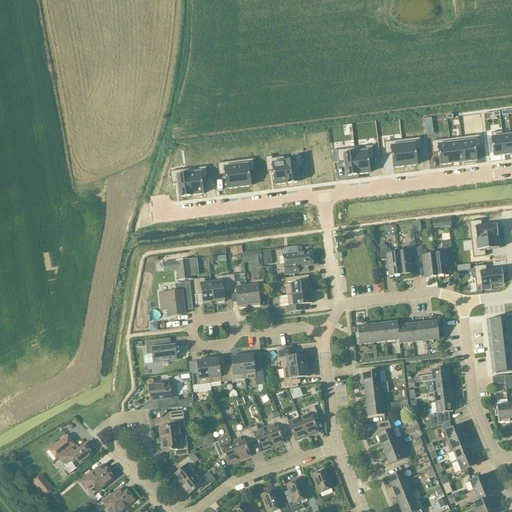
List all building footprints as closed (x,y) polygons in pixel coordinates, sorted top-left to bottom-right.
[(502,132),(490,133),(493,157),(505,155),(502,137),(502,132)] [(479,135),(460,138),(463,163),(476,161),(474,148),(480,148),(479,135)] [(511,148),(510,136),(502,137),(505,155),(511,154),(511,148)] [(421,151),(419,138),(401,141),(405,167),(416,165),(415,151),(421,151)] [(460,138),(449,139),(452,164),(463,163),(460,138)] [(449,139),(430,141),(432,154),(438,153),(439,166),(452,164),(449,139)] [(401,141),(383,143),(385,155),(391,154),(393,169),(405,167),(401,141)] [(373,146),(354,148),(358,175),(370,174),(368,160),(374,159),(373,146)] [(358,175),(354,148),(336,150),(338,163),(344,162),(346,177),(358,175)] [(295,160),(284,162),(286,184),(298,183),(296,169),(303,168),(301,155),(294,156),(295,160)] [(272,159),(271,156),(264,157),(266,172),(273,172),(275,186),(286,184),(284,162),(283,157),(272,159)] [(253,159),(235,161),(238,188),(250,187),(249,178),(249,173),(255,172),(253,159)] [(235,161),(217,164),(219,176),(225,176),(227,189),(238,188),(235,161)] [(206,167),(188,170),(191,196),(198,195),(203,195),(201,181),(207,180),(206,167)] [(188,170),(170,172),(171,184),(178,183),(179,198),(191,196),(188,170)] [(441,228),(440,219),(432,220),(433,229),(441,228)] [(481,220),(469,222),(471,240),(498,237),(496,225),(482,226),(481,220)] [(498,237),(471,240),(473,258),(485,256),(485,250),(499,249),(498,237)] [(440,254),(433,255),(436,277),(448,275),(446,259),(452,258),(450,240),(442,241),(440,254)] [(404,252),(398,253),(400,275),(412,273),(410,257),(416,257),(415,249),(414,243),(408,243),(409,247),(405,247),(404,252)] [(385,246),(379,247),(381,261),(386,260),(388,276),(400,275),(398,253),(391,254),(389,249),(385,250),(385,246)] [(421,248),(415,249),(416,257),(416,262),(422,262),(424,278),(436,277),(433,255),(427,256),(425,251),(421,251),(421,248)] [(303,253),(282,256),(284,276),(298,274),(297,268),(313,266),(312,263),(314,261),(313,257),(311,255),(311,252),(308,252),(307,251),(304,251),(303,253)] [(260,252),(243,254),(244,262),(254,261),(255,267),(262,266),(260,252)] [(197,259),(189,260),(191,277),(199,276),(197,259)] [(176,262),(162,263),(163,271),(177,270),(178,281),(190,279),(188,260),(176,262)] [(486,266),(473,267),(476,287),(480,287),(481,291),(491,290),(490,285),(503,284),(501,270),(486,272),(486,266)] [(272,270),(269,267),(264,268),(266,279),(273,277),(272,270)] [(234,275),(228,276),(229,289),(235,288),(238,309),(247,308),(247,306),(248,306),(246,287),(241,287),(239,282),(235,283),(234,275)] [(216,282),(211,283),(213,302),(215,301),(215,304),(224,303),(223,289),(229,289),(228,276),(217,277),(216,282)] [(298,277),(285,279),(287,296),(313,292),(312,286),(309,287),(309,282),(298,283),(298,277)] [(204,278),(193,280),(195,293),(201,292),(202,305),(212,304),(212,302),(213,302),(211,283),(206,283),(204,278)] [(251,286),(246,287),(248,306),(250,305),(250,308),(260,307),(258,293),(264,293),(263,280),(252,281),(251,286)] [(176,292),(159,294),(161,311),(168,310),(168,312),(169,317),(185,315),(184,312),(184,311),(183,301),(191,300),(189,283),(175,285),(176,292)] [(288,307),(286,307),(287,312),(287,313),(294,312),(302,311),(301,305),(312,304),(311,299),(313,299),(313,292),(287,296),(288,307)] [(510,317),(489,319),(490,330),(511,328),(510,317)] [(436,322),(423,323),(426,341),(438,340),(436,322)] [(397,323),(384,324),(386,342),(398,341),(398,345),(399,345),(397,327),(397,323)] [(423,323),(410,325),(413,343),(426,341),(423,323)] [(157,326),(154,324),(149,325),(150,332),(158,332),(157,326)] [(384,324),(370,326),(373,344),(386,342),(384,324)] [(410,325),(397,327),(399,345),(413,343),(410,325)] [(370,326),(356,327),(359,345),(373,344),(370,326)] [(511,337),(511,328),(490,330),(491,341),(511,338),(511,337)] [(511,338),(491,341),(493,352),(511,349),(511,338)] [(158,340),(145,341),(146,355),(152,354),(153,363),(176,360),(174,346),(171,346),(159,348),(158,340)] [(511,349),(493,352),(494,363),(511,360),(511,349)] [(293,350),(278,352),(279,358),(281,358),(282,369),(308,366),(307,360),(305,360),(305,355),(294,356),(293,350)] [(248,353),(241,354),(244,380),(254,379),(255,385),(264,384),(261,365),(254,365),(253,355),(248,356),(248,353)] [(232,368),(226,369),(227,382),(244,380),(241,354),(235,355),(235,357),(230,358),(232,368)] [(213,357),(207,358),(210,384),(227,382),(226,369),(220,370),(218,359),(213,360),(213,357)] [(197,372),(191,373),(193,386),(210,384),(207,358),(201,359),(201,361),(196,362),(197,372)] [(511,360),(494,363),(495,374),(511,371),(511,360)] [(431,375),(421,377),(422,382),(432,381),(448,379),(447,369),(443,369),(442,362),(432,363),(433,370),(431,371),(431,375)] [(308,366),(282,369),(284,386),(297,385),(297,378),(307,377),(307,372),(309,372),(308,366)] [(378,372),(362,374),(363,385),(380,383),(386,382),(385,372),(378,372)] [(190,373),(178,375),(179,380),(183,383),(191,382),(190,373)] [(504,376),(492,377),(493,385),(505,384),(504,376)] [(448,379),(432,381),(433,392),(450,390),(448,379)] [(157,384),(148,386),(150,401),(156,400),(158,400),(159,401),(160,402),(162,402),(163,410),(179,408),(194,406),(193,399),(187,399),(187,400),(178,401),(178,397),(171,398),(169,381),(157,382),(157,384)] [(380,383),(363,385),(365,396),(381,394),(380,383)] [(263,385),(256,386),(257,391),(246,392),(247,395),(264,392),(263,385)] [(292,400),(301,396),(298,386),(288,390),(292,400)] [(450,390),(433,392),(435,403),(451,401),(450,390)] [(233,391),(228,392),(230,399),(237,397),(236,393),(233,391)] [(381,394),(365,396),(366,407),(382,405),(381,394)] [(451,401),(435,403),(436,414),(437,414),(438,427),(450,422),(448,413),(452,412),(451,401)] [(411,405),(408,406),(409,413),(418,411),(417,404),(411,405)] [(382,405),(366,407),(367,418),(384,416),(382,405)] [(507,405),(496,406),(498,424),(509,423),(507,405)] [(170,427),(158,428),(159,435),(160,435),(161,439),(180,437),(180,430),(185,429),(183,419),(183,418),(190,417),(189,407),(183,408),(183,411),(169,413),(170,421),(170,427)] [(309,414),(299,418),(306,436),(311,435),(311,436),(318,433),(313,422),(319,419),(314,407),(308,409),(309,414)] [(270,426),(264,428),(272,447),(276,445),(276,446),(283,444),(278,432),(284,430),(280,420),(279,417),(268,421),(270,426)] [(286,418),(280,420),(284,430),(285,433),(291,431),(295,442),(302,439),(302,438),(306,436),(299,418),(288,422),(286,418)] [(418,425),(404,431),(406,435),(420,429),(418,425)] [(459,425),(444,431),(448,441),(463,435),(459,425)] [(256,426),(246,430),(251,443),(256,441),(261,453),(267,450),(267,449),(272,447),(264,428),(258,431),(256,426)] [(392,429),(376,435),(380,445),(396,439),(392,429)] [(241,438),(231,442),(238,460),(243,459),(243,460),(250,457),(245,446),(251,443),(246,430),(239,433),(241,438)] [(218,441),(212,444),(217,457),(223,455),(227,466),(234,463),(234,462),(238,460),(231,442),(228,435),(217,440),(218,441)] [(463,435),(448,441),(452,451),(467,445),(463,435)] [(67,436),(49,450),(50,453),(56,459),(58,458),(64,466),(70,473),(76,469),(76,468),(93,455),(85,444),(74,452),(71,448),(74,445),(68,438),(67,436)] [(161,445),(160,445),(161,452),(173,451),(174,456),(188,455),(186,443),(186,436),(180,437),(161,439),(161,445)] [(396,439),(380,445),(384,455),(400,449),(396,439)] [(467,445),(452,451),(456,462),(471,456),(467,445)] [(400,449),(384,455),(389,466),(404,459),(400,449)] [(471,456),(456,462),(460,472),(475,466),(471,456)] [(181,470),(171,478),(176,483),(176,482),(179,486),(195,474),(191,469),(195,466),(188,457),(177,465),(181,470)] [(92,472),(79,481),(86,489),(91,485),(97,492),(114,478),(106,468),(96,476),(92,472)] [(318,473),(311,476),(318,494),(332,489),(325,470),(324,470),(323,469),(317,471),(318,473)] [(402,471),(387,477),(391,487),(406,481),(402,471)] [(195,474),(179,486),(182,490),(182,491),(186,496),(196,489),(199,494),(210,485),(206,480),(203,476),(199,479),(195,474)] [(484,475),(468,482),(473,491),(488,485),(484,475)] [(292,483),(285,486),(292,502),(288,504),(291,511),(296,511),(304,509),(301,501),(307,499),(299,480),(299,481),(298,479),(292,481),(292,483)] [(406,481),(391,487),(395,497),(410,491),(406,481)] [(44,496),(51,489),(46,484),(44,487),(42,485),(38,490),(44,496)] [(488,485),(473,491),(477,502),(488,497),(492,496),(488,485)] [(112,494),(102,502),(108,510),(106,511),(120,511),(134,501),(126,491),(123,493),(119,488),(112,494)] [(267,493),(260,496),(266,511),(273,511),(280,510),(281,509),(276,494),(274,490),(273,491),(272,489),(266,491),(267,493)] [(410,491),(395,497),(399,507),(414,501),(410,491)] [(477,502),(473,503),(476,511),(480,511),(492,507),(488,497),(477,502)] [(318,511),(313,498),(308,501),(312,511),(318,511)] [(444,498),(437,500),(440,508),(447,506),(444,498)] [(414,501),(399,507),(400,511),(417,511),(418,511),(414,501)] [(236,508),(231,511),(249,511),(242,503),(242,504),(241,502),(235,506),(236,508)]
